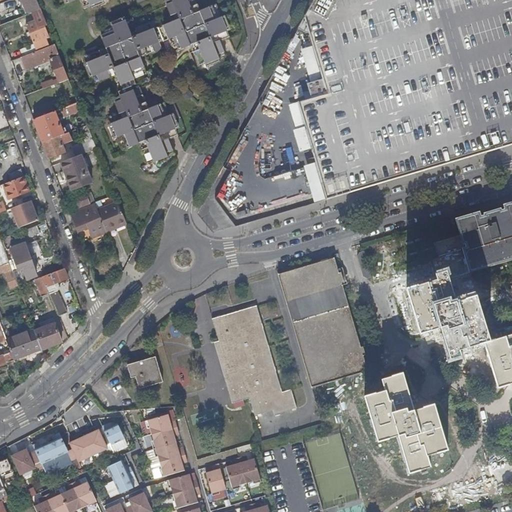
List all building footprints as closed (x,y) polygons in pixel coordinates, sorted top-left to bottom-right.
[(63,0),(66,5),(68,4),(78,0),(79,0),(83,9),(104,0),(63,0)] [(96,80),(98,80),(117,73),(122,88),(118,89),(120,94),(114,97),(119,111),(112,114),(110,115),(123,148),(125,147),(139,141),(148,162),(174,151),(169,138),(178,134),(165,100),(148,107),(140,86),(133,89),(131,84),(136,83),(134,76),(147,71),(141,55),(161,47),(159,41),(170,36),(175,49),(191,43),(199,64),(225,53),(221,40),(229,37),(216,4),(200,10),(196,0),(165,0),(173,20),(153,28),(151,21),(136,27),(132,17),(100,31),(105,46),(88,53),(85,54),(96,80)] [(511,0),(312,0),(303,17),(321,79),(306,84),(310,98),(297,102),(325,200),(511,145),(511,0)] [(24,24),(35,51),(46,47),(42,38),(48,36),(38,9),(30,12),(33,20),(24,24)] [(39,83),(41,90),(68,79),(54,44),(46,47),(35,51),(20,57),(23,65),(48,55),(51,64),(53,68),(57,78),(53,80),(52,78),(39,83)] [(63,116),(80,109),(76,101),(60,108),(63,116)] [(40,107),(43,115),(53,111),(50,103),(40,107)] [(41,142),(58,136),(63,134),(55,113),(58,112),(57,109),(53,111),(43,115),(33,119),(41,142)] [(41,142),(48,159),(64,152),(58,136),(41,142)] [(76,155),(80,154),(95,147),(92,138),(86,140),(87,143),(74,148),(76,155)] [(76,155),(59,162),(70,190),(91,181),(80,154),(76,155)] [(12,181),(23,177),(20,169),(9,173),(12,181)] [(295,170),(278,175),(281,182),(298,177),(295,170)] [(29,191),(23,177),(12,181),(3,184),(9,199),(29,191)] [(72,197),(77,210),(90,204),(85,192),(72,197)] [(94,203),(104,227),(122,219),(115,203),(108,206),(106,201),(116,197),(115,194),(94,203)] [(37,220),(30,201),(12,208),(19,227),(37,220)] [(69,213),(76,231),(87,226),(90,236),(105,230),(104,227),(94,203),(90,204),(77,210),(69,213)] [(39,232),(36,225),(23,230),(25,237),(39,232)] [(0,264),(9,261),(0,238),(0,264)] [(36,275),(25,244),(10,249),(18,270),(23,268),(27,279),(36,275)] [(466,266),(471,264),(467,249),(432,259),(436,273),(435,273),(436,279),(407,288),(420,332),(440,326),(448,351),(484,340),(498,385),(511,380),(511,335),(489,342),(466,266)] [(279,276),(311,386),(367,370),(335,259),(303,269),(279,276)] [(3,270),(9,289),(18,285),(15,277),(9,261),(0,264),(0,271),(3,270)] [(56,282),(67,278),(64,268),(42,276),(48,292),(59,316),(67,312),(57,290),(58,289),(56,282)] [(15,277),(18,285),(23,283),(21,275),(15,277)] [(41,296),(48,292),(42,276),(34,279),(41,296)] [(216,343),(233,403),(251,398),(256,415),(273,411),(274,415),(296,409),(291,391),(281,394),(257,308),(214,320),(220,342),(216,343)] [(34,330),(41,347),(42,349),(61,341),(54,322),(34,330)] [(6,339),(10,350),(13,358),(41,347),(34,330),(34,328),(6,339)] [(0,364),(14,359),(13,358),(10,350),(0,354),(0,364)] [(164,384),(158,358),(129,366),(132,380),(138,379),(141,391),(164,384)] [(413,409),(402,373),(382,379),(385,390),(365,396),(377,440),(398,434),(409,471),(429,466),(426,454),(447,448),(433,404),(413,409)] [(147,420),(151,434),(176,427),(175,423),(170,424),(169,421),(167,414),(147,420)] [(103,430),(107,439),(108,441),(122,435),(115,420),(109,423),(107,425),(104,420),(100,422),(103,430)] [(82,432),(90,451),(105,445),(103,441),(107,439),(103,430),(99,432),(97,426),(82,432)] [(151,434),(155,448),(175,442),(174,435),(173,433),(178,431),(176,427),(151,434)] [(47,443),(52,454),(65,447),(58,432),(53,435),(55,439),(53,440),(47,443)] [(70,445),(65,447),(69,456),(74,454),(76,458),(90,451),(82,432),(67,439),(70,445)] [(155,448),(159,462),(184,454),(183,450),(178,451),(177,449),(175,442),(155,448)] [(31,445),(34,451),(37,457),(38,459),(52,454),(47,443),(41,446),(38,447),(36,443),(31,445)] [(25,449),(10,456),(17,471),(32,464),(30,460),(37,457),(34,451),(27,454),(25,449)] [(152,450),(146,452),(149,461),(155,459),(152,450)] [(184,454),(159,462),(163,476),(183,470),(181,463),(180,460),(186,459),(184,454)] [(105,463),(111,477),(130,468),(128,464),(123,465),(122,463),(120,457),(105,463)] [(0,491),(4,490),(0,480),(0,477),(12,472),(6,459),(0,461),(0,491)] [(263,490),(257,469),(250,471),(247,472),(246,467),(241,468),(248,494),(263,490)] [(130,468),(111,477),(117,490),(131,483),(129,477),(128,475),(132,473),(130,468)] [(234,498),(248,494),(241,468),(237,469),(239,475),(235,476),(229,477),(234,498)] [(218,481),(215,481),(208,483),(214,504),(228,499),(221,474),(216,475),(218,481)] [(69,479),(79,503),(93,497),(84,478),(77,481),(75,482),(73,477),(69,479)] [(57,489),(66,509),(79,503),(69,479),(65,481),(66,485),(64,486),(57,489)] [(175,505),(176,504),(201,497),(199,493),(194,494),(193,491),(191,484),(171,490),(175,505)] [(42,491),(51,511),(59,511),(66,509),(57,489),(50,492),(48,493),(46,489),(42,491)] [(125,504),(128,511),(131,511),(133,511),(142,511),(149,509),(141,489),(126,496),(129,502),(125,504)] [(25,497),(21,490),(10,494),(14,501),(25,497)] [(37,498),(31,501),(36,511),(51,511),(42,491),(38,493),(40,497),(37,498)] [(201,497),(176,504),(177,511),(199,511),(198,505),(197,503),(202,501),(201,497)] [(128,511),(125,504),(120,506),(117,500),(102,506),(104,511),(128,511)]
